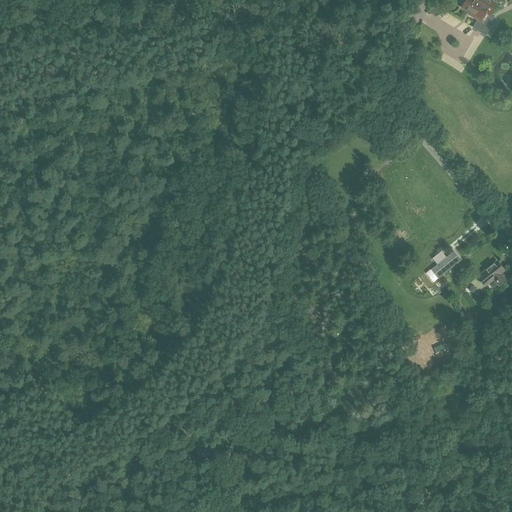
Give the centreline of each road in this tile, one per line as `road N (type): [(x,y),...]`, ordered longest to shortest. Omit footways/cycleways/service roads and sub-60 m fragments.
road 1 (track): [(511,470),(309,489),(214,511)]
road 2 (unclassified): [(511,244),(388,98),(419,0)]
road 3 (track): [(388,98),(297,0)]
